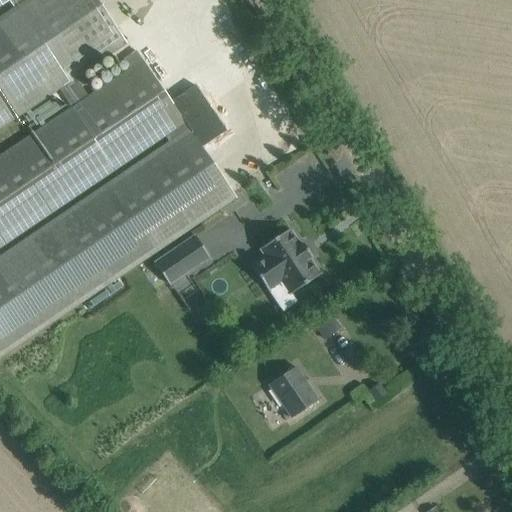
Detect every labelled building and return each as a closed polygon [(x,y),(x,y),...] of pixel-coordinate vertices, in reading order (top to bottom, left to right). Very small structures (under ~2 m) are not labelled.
[(0,0),(0,7),(8,2),(12,8),(0,16),(0,130),(59,90),(71,109),(0,157),(0,246),(164,136),(168,142),(0,255),(0,358),(218,210),(221,215),(224,213),(226,216),(233,212),(228,204),(236,198),(136,52),(128,58),(134,67),(88,98),(76,79),(126,45),(95,0),(0,0)] [(55,110),(48,103),(36,114),(43,121),(55,110)] [(320,275),(309,259),(311,258),(301,244),(300,245),(289,230),(259,250),(263,256),(250,265),(268,292),(281,283),(289,295),(320,275)] [(193,236),(153,263),(169,287),(209,259),(193,236)] [(268,386),(291,419),(317,401),(295,368),(268,386)]
